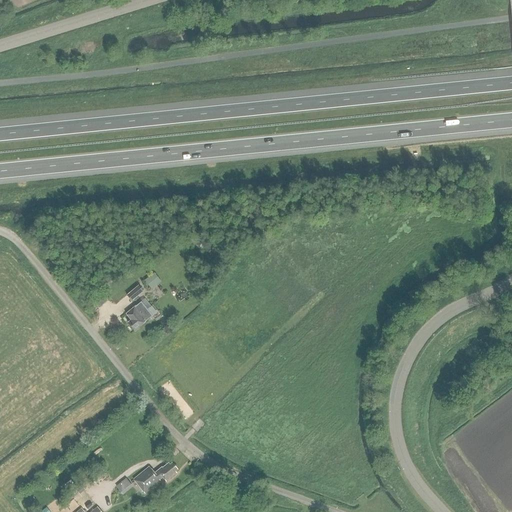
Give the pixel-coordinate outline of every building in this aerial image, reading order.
[(190,235),(187,241),(200,248),(203,243),(190,235)] [(161,282),(154,273),(144,281),(151,290),(161,282)] [(110,278),(104,281),(109,287),(114,284),(110,278)] [(138,286),(127,296),(132,302),(144,292),(138,286)] [(151,316),(139,302),(125,314),(131,320),(127,323),(134,331),(144,323),(144,322),(147,320),(151,316)] [(155,473),(149,467),(133,480),(135,481),(134,481),(146,495),(155,487),(154,485),(163,478),(166,482),(176,474),(175,472),(177,470),(172,464),(170,465),(168,464),(162,469),(162,468),(155,473)] [(128,477),(117,485),(124,494),(135,486),(128,477)]
